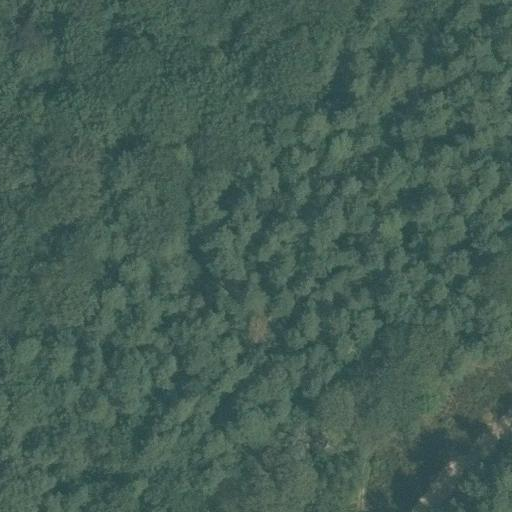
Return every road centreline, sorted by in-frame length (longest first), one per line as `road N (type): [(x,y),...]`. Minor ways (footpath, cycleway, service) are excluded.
road 1 (track): [(357,511),(357,474),(511,283)]
road 2 (track): [(511,428),(422,511)]
